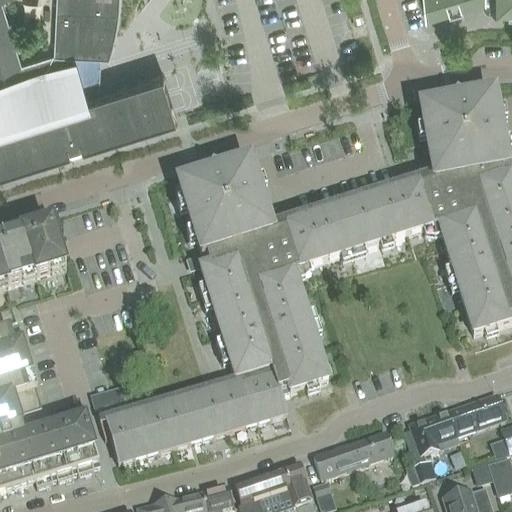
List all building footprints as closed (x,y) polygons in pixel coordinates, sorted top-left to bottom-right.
[(0,0),(0,173),(70,152),(69,149),(81,146),(82,148),(176,119),(162,76),(99,95),(100,67),(108,60),(111,50),(114,39),(118,19),(119,7),(119,0),(55,0),(53,55),(20,67),(0,3),(0,0)] [(422,0),(425,17),(433,15),(432,13),(448,8),(449,11),(463,7),(462,4),(476,0),(422,0)] [(511,0),(491,0),(491,8),(507,8),(507,13),(511,13),(511,0)] [(505,163),(494,100),(462,106),(456,102),(452,107),(420,113),(429,158),(435,157),(440,184),(435,185),(266,238),(257,212),(263,210),(249,167),(219,177),(212,173),(209,180),(178,189),(201,260),(206,259),(210,271),(200,274),(235,385),(243,383),(244,387),(218,395),(218,394),(105,427),(117,470),(286,421),(280,400),(289,397),(289,398),(328,386),(293,276),(438,231),(473,340),(511,328),(511,327),(511,175),(503,178),(500,164),(505,163)] [(0,498),(27,490),(26,488),(33,486),(36,494),(51,489),(51,487),(56,485),(56,488),(72,483),(71,481),(76,479),(77,481),(93,477),(92,474),(99,469),(85,423),(22,442),(16,421),(41,414),(35,393),(37,393),(32,377),(30,377),(22,350),(24,350),(19,333),(17,334),(11,314),(0,316),(0,288),(5,287),(6,292),(23,287),(21,282),(33,279),(35,284),(51,278),(50,274),(64,269),(52,229),(22,238),(22,237),(0,244),(0,498)] [(129,403),(126,391),(92,401),(95,413),(129,403)] [(452,415),(461,441),(504,426),(496,400),(452,415)] [(439,456),(463,448),(461,441),(452,415),(409,430),(419,461),(438,455),(439,456)] [(510,460),(511,459),(511,431),(501,435),(510,460)] [(385,437),(349,449),(313,461),(321,485),(393,460),(385,437)] [(431,466),(416,471),(421,487),(436,482),(431,466)] [(511,498),(511,475),(509,466),(490,472),(500,503),(511,498)] [(311,503),(306,488),(299,467),(234,489),(241,509),(237,511),(263,511),(290,502),(292,510),(311,503)] [(319,504),(333,499),(328,486),(314,492),(319,504)] [(225,511),(232,511),(227,491),(201,497),(205,511),(225,511)] [(491,511),(485,493),(471,497),(470,495),(442,504),(445,511),(491,511)] [(205,511),(201,497),(152,510),(145,511),(205,511)]
